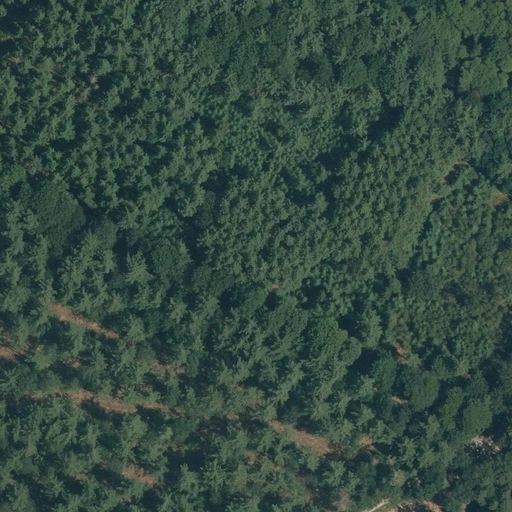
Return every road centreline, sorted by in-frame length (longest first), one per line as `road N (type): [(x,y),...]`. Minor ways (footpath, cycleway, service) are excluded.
road 1 (unclassified): [(511,469),(493,446),(457,425),(0,197)]
road 2 (track): [(511,192),(407,116),(310,0)]
